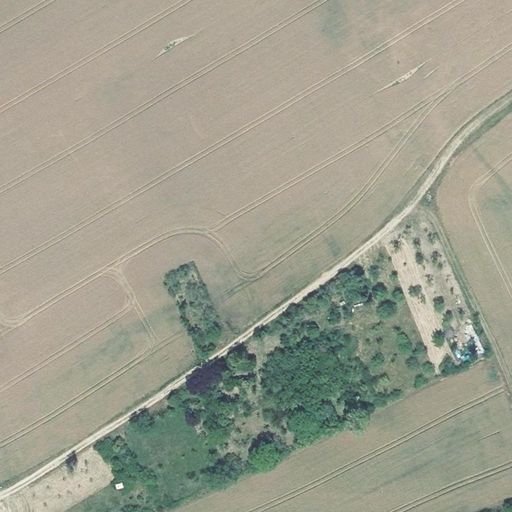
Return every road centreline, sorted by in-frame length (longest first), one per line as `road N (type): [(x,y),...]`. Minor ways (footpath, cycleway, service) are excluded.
road 1 (track): [(0,496),(241,344),(370,245),(412,202)]
road 2 (track): [(412,202),(432,217),(511,400)]
road 3 (track): [(412,202),(463,136),(511,97)]
